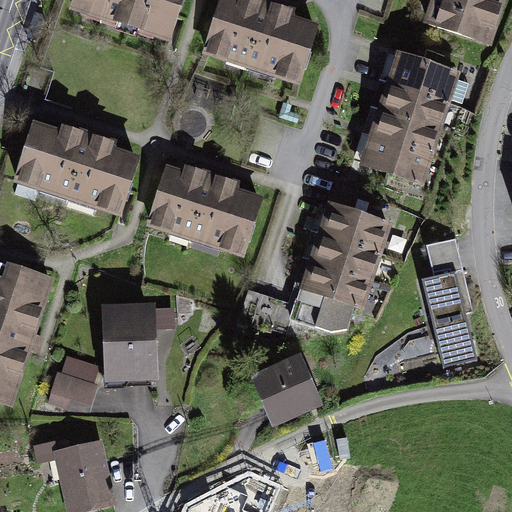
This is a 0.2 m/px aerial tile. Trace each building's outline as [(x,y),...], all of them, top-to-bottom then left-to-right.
[(70,0),(67,10),(182,45),(195,0),(70,0)] [(263,0),(220,0),(203,55),(306,87),(327,20),(263,0)] [(426,0),(420,19),(493,43),(507,0),(426,0)] [(396,50),(361,166),(432,188),(468,72),(396,50)] [(35,118),(13,182),(129,221),(150,157),(35,118)] [(269,197),(167,162),(145,226),(246,261),(269,197)] [(335,202),(307,290),(371,311),(399,222),(335,202)] [(0,255),(0,396),(29,404),(64,272),(0,255)] [(467,263),(423,275),(448,368),(492,357),(467,263)] [(152,308),(93,314),(101,391),(160,385),(152,308)] [(298,354),(242,383),(268,435),(325,406),(298,354)] [(95,386),(57,378),(51,412),(89,419),(95,386)] [(110,443),(50,456),(62,511),(103,511),(124,507),(110,443)] [(240,511),(208,498),(201,511),(240,511)]
